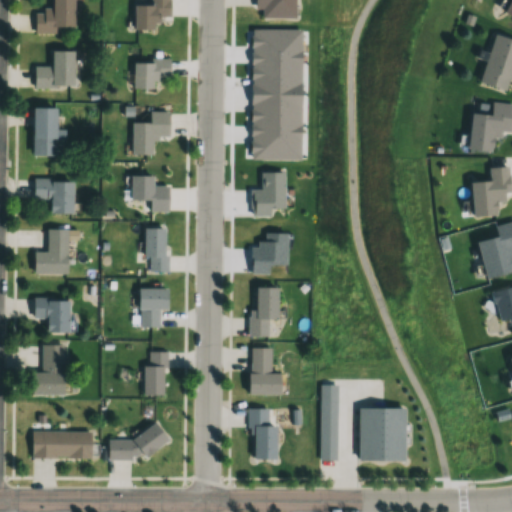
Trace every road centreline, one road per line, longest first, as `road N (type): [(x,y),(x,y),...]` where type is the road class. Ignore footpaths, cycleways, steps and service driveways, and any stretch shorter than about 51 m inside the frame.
road 1 (residential): [(207,511),(211,0)]
road 2 (residential): [(0,499),(511,497)]
